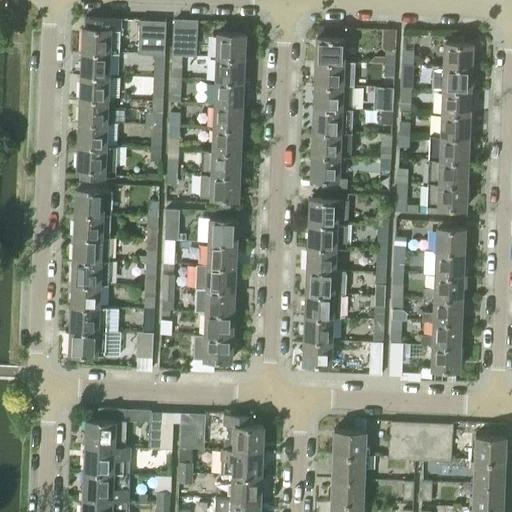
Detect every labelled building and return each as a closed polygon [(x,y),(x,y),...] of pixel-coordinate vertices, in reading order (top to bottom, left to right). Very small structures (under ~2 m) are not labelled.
[(83,17),(82,50),(109,51),(119,52),(120,18),(83,17)] [(139,27),(138,53),(154,54),(154,53),(164,54),(165,28),(166,20),(139,18),(139,19),(139,27)] [(173,29),(172,54),(182,54),(196,55),(197,21),(190,21),(185,20),(173,20),(173,29)] [(217,32),(216,56),(244,57),(245,34),(217,32)] [(315,60),(343,61),(344,37),(316,36),(315,60)] [(443,65),(471,66),(472,43),(444,42),(443,65)] [(109,75),(109,51),(82,50),(81,74),(109,75)] [(384,63),(393,63),(393,51),(384,51),(384,63)] [(411,52),(402,52),(401,64),(411,64),(411,52)] [(154,67),(153,77),(163,77),(164,68),(164,54),(154,53),(154,54),(154,67)] [(181,78),(182,56),(182,54),(172,54),(171,78),(181,78)] [(216,56),(215,80),(243,81),(244,57),(216,56)] [(342,85),(343,61),(315,60),(314,84),(342,85)] [(393,77),(393,63),(384,63),(384,76),(393,77)] [(431,88),(442,89),(470,90),(471,66),(443,65),(443,66),(432,65),(431,88)] [(108,99),(109,75),(81,74),(80,97),(108,99)] [(401,87),(411,88),(411,75),(401,74),(401,87)] [(153,77),(153,101),(163,101),(163,77),(153,77)] [(180,102),(181,78),(171,78),(170,101),(180,102)] [(215,80),(214,103),(242,104),(242,96),(249,96),(249,81),(243,81),(215,80)] [(342,85),(314,84),(313,107),(352,109),(353,86),(342,85)] [(410,111),(411,88),(401,87),(400,110),(410,111)] [(469,113),(470,90),(442,89),(441,112),(469,113)] [(108,99),(80,97),(79,121),(111,122),(111,100),(108,99)] [(153,101),(152,124),(162,125),(163,101),(153,101)] [(214,103),(213,127),(241,128),(242,104),(214,103)] [(351,132),(352,109),(313,107),(312,131),(351,132)] [(393,123),(393,110),(381,110),(381,123),(393,123)] [(170,112),(169,125),(179,125),(179,112),(170,112)] [(468,137),(469,113),(441,112),(440,135),(440,136),(468,137)] [(111,123),(111,122),(79,121),(78,145),(106,146),(106,145),(107,123),(111,123)] [(399,134),(409,135),(410,121),(400,121),(399,134)] [(152,124),(151,148),(161,148),(162,125),(152,124)] [(178,149),(179,125),(169,125),(168,148),(178,149)] [(212,149),(212,150),(240,152),(241,128),(213,127),(212,149)] [(350,157),(351,132),(312,131),(311,155),(339,156),(350,157)] [(381,157),(391,158),(392,134),(382,134),(381,157)] [(409,147),(409,135),(399,134),(399,147),(409,147)] [(440,136),(440,135),(430,135),(429,159),(467,161),(468,137),(440,136)] [(117,146),(106,145),(106,146),(78,145),(77,168),(81,168),(81,175),(116,176),(117,146)] [(151,148),(150,160),(160,160),(161,148),(151,148)] [(177,172),(178,149),(168,148),(167,172),(177,172)] [(201,150),(200,173),(239,175),(240,152),(212,150),(212,149),(201,149),(201,150)] [(338,179),(339,156),(311,155),(310,178),(322,178),(322,189),(346,190),(347,179),(338,179)] [(390,169),(391,158),(381,157),(380,169),(390,169)] [(466,184),(467,161),(429,159),(428,183),(466,184)] [(397,181),(407,182),(408,168),(397,168),(397,181)] [(176,185),(177,172),(167,172),(166,184),(176,185)] [(200,173),(199,197),(238,199),(239,175),(200,173)] [(406,204),(407,182),(397,181),(396,212),(418,213),(419,204),(406,204)] [(465,208),(466,184),(428,183),(427,212),(450,213),(450,207),(465,208)] [(147,186),(146,202),(148,202),(159,202),(159,186),(147,186)] [(76,188),(75,212),(111,213),(112,190),(76,188)] [(310,198),(309,221),(347,223),(348,199),(310,198)] [(148,214),(158,215),(159,202),(148,202),(148,214)] [(377,224),(389,225),(389,211),(377,210),(377,217),(365,216),(365,223),(377,224)] [(75,212),(75,235),(110,237),(111,213),(75,212)] [(157,238),(158,215),(148,214),(147,238),(157,238)] [(209,217),(208,241),(236,242),(237,218),(209,217)] [(309,221),(308,245),(336,246),(346,246),(347,223),(309,221)] [(388,248),(389,225),(377,224),(376,248),(388,248)] [(164,239),(174,239),(175,227),(165,226),(164,239)] [(437,227),(436,250),(463,251),(464,228),(437,227)] [(75,235),(74,259),(109,260),(110,237),(75,235)] [(156,262),(157,238),(147,238),(146,262),(156,262)] [(393,248),(403,249),(404,238),(394,238),(393,248)] [(164,239),(163,262),(176,263),(176,256),(174,256),(174,239),(164,239)] [(208,241),(207,264),(235,265),(236,242),(208,241)] [(335,269),(336,246),(308,245),(307,268),(335,269)] [(387,272),(388,248),(376,248),(375,271),(387,272)] [(402,272),(403,249),(393,248),(393,272),(402,272)] [(423,250),(422,273),(435,274),(462,275),(463,251),(436,250),(423,250)] [(74,259),(73,282),(101,283),(108,284),(109,260),(74,259)] [(155,285),(156,262),(146,262),(145,285),(155,285)] [(195,287),(234,289),(235,265),(207,264),(196,264),(195,287)] [(346,270),(335,269),(307,268),(306,292),(345,293),(346,270)] [(385,295),(387,272),(375,271),(374,295),(385,295)] [(162,286),(174,286),(174,273),(163,272),(162,286)] [(401,296),(402,272),(393,272),(392,295),(401,296)] [(424,288),(423,296),(434,297),(462,298),(462,275),(435,274),(435,288),(424,288)] [(73,282),(72,306),(100,307),(100,306),(101,283),(73,282)] [(154,309),(155,285),(145,285),(144,309),(154,309)] [(173,300),(174,286),(162,286),(162,299),(173,300)] [(195,287),(194,311),(205,311),(233,312),(234,289),(195,287)] [(306,292),(305,315),(333,316),(344,317),(345,293),(306,292)] [(384,318),(385,295),(374,295),(373,318),(384,318)] [(401,319),(401,296),(392,295),(391,319),(401,319)] [(423,311),(422,320),(433,320),(461,321),(462,298),(434,297),(434,312),(423,311)] [(72,306),(71,329),(107,331),(107,330),(108,307),(108,306),(100,306),(100,307),(72,306)] [(153,333),(154,309),(144,309),(143,331),(143,332),(153,333)] [(205,311),(205,335),(233,336),(233,312),(205,311)] [(305,315),(304,339),(332,340),(333,316),(305,315)] [(383,341),(384,318),(373,318),(373,341),(382,341),(383,341)] [(400,342),(401,319),(391,319),(390,342),(400,342)] [(162,333),(171,333),(172,320),(162,320),(162,333)] [(422,334),(422,343),(433,344),(460,345),(461,321),(433,320),(433,335),(422,334)] [(71,329),(70,353),(119,355),(120,331),(107,330),(107,331),(71,329)] [(143,332),(143,331),(138,331),(137,356),(152,356),(153,333),(143,332)] [(171,346),(171,333),(162,333),(162,345),(171,346)] [(195,334),(194,358),(204,358),(232,359),(233,336),(205,335),(195,334)] [(331,363),(332,340),(304,339),(303,362),(331,363)] [(382,341),(373,341),(370,341),(370,373),(381,373),(382,341)] [(390,342),(389,374),(401,374),(402,360),(405,360),(405,343),(400,343),(400,342),(390,342)] [(432,358),(432,367),(459,368),(460,345),(433,344),(432,358)] [(85,418),(84,444),(114,445),(114,446),(125,447),(126,419),(119,419),(120,408),(98,408),(98,418),(85,418)] [(160,447),(161,410),(149,410),(148,447),(160,447)] [(161,410),(160,447),(171,448),(173,411),(161,410)] [(181,411),(180,437),(192,438),(193,412),(181,411)] [(193,412),(192,438),(194,438),(204,438),(205,412),(193,412)] [(223,442),(223,449),(233,450),(233,449),(262,450),(263,425),(251,425),(252,416),(224,414),(224,425),(226,425),(229,437),(226,439),(223,442)] [(401,459),(402,424),(390,423),(389,447),(388,458),(401,459)] [(413,460),(415,424),(402,424),(401,459),(413,460)] [(426,460),(427,424),(415,424),(413,460),(426,460)] [(438,461),(440,425),(427,424),(426,460),(438,461)] [(451,461),(452,425),(440,425),(438,461),(451,461)] [(334,428),(333,452),(365,454),(366,430),(334,428)] [(474,458),(505,460),(506,435),(475,434),(474,458)] [(180,437),(180,446),(187,446),(193,446),(194,446),(204,447),(204,438),(194,438),(192,438),(180,437)] [(84,444),(83,471),(113,472),(128,473),(129,459),(130,459),(131,447),(125,447),(114,446),(114,445),(84,444)] [(179,461),(179,471),(192,472),(193,462),(193,446),(187,446),(180,446),(179,446),(179,461)] [(261,475),(262,450),(233,449),(233,450),(223,449),(221,449),(220,473),(232,474),(232,473),(261,475)] [(333,452),(332,476),(364,478),(365,454),(333,452)] [(504,484),(505,460),(474,458),(473,482),(504,484)] [(113,472),(83,471),(82,497),(127,499),(128,473),(113,472)] [(179,471),(178,482),(192,482),(192,472),(179,471)] [(260,499),(261,475),(232,473),(232,474),(231,498),(260,499)] [(332,476),(331,500),(363,502),(364,478),(332,476)] [(404,480),(403,499),(412,499),(414,480),(404,480)] [(422,481),(421,499),(431,500),(432,481),(422,481)] [(503,508),(504,484),(473,482),(472,506),(503,508)] [(157,491),(156,501),(170,501),(170,491),(157,491)] [(127,511),(127,499),(82,497),(81,511),(122,511),(123,511),(127,511)] [(259,511),(260,499),(231,498),(230,511),(259,511)] [(331,500),(330,511),(362,511),(363,502),(331,500)] [(169,511),(170,501),(156,501),(156,511),(169,511)]
